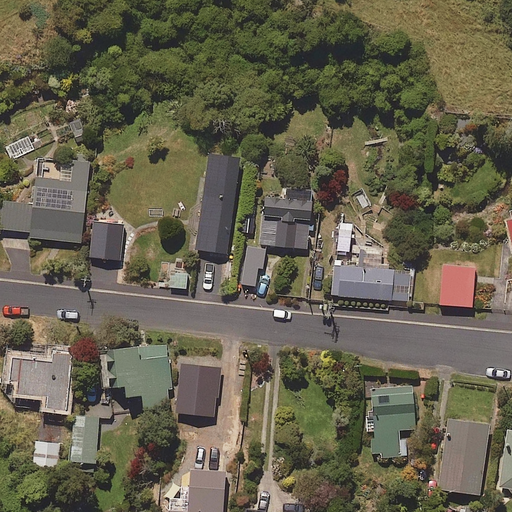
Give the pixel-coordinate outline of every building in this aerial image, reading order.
[(83,120),(69,125),(78,144),(91,139),(83,120)] [(35,149),(28,137),(6,148),(12,161),(35,149)] [(242,161),(210,156),(195,252),(227,257),(242,161)] [(90,168),(38,163),(34,207),(5,204),(2,232),(30,234),(30,240),(82,245),(90,168)] [(315,194),(287,191),(286,202),(266,200),(260,247),(308,252),(315,194)] [(113,208),(98,208),(97,227),(112,227),(113,208)] [(334,233),(335,253),(350,253),(349,233),(334,233)] [(88,243),(89,259),(94,259),(94,264),(112,263),(112,242),(88,243)] [(394,271),(334,268),(332,299),(393,302),(394,271)] [(475,270),(443,268),(441,308),(472,310),(475,270)] [(18,392),(42,394),(42,399),(47,400),(47,406),(67,407),(71,353),(54,352),(53,360),(14,357),(13,381),(18,381),(18,392)] [(104,395),(126,393),(126,406),(142,405),(143,416),(172,414),(167,352),(102,356),(104,395)] [(415,432),(413,390),(374,391),(376,459),(408,458),(408,433),(415,432)] [(100,420),(74,419),(71,465),(97,466),(100,420)] [(488,428),(451,424),(448,453),(445,452),(440,494),(480,499),(488,428)] [(499,491),(511,493),(511,435),(509,435),(507,454),(504,453),(499,491)] [(60,444),(35,443),(33,472),(58,473),(60,444)] [(170,510),(169,511),(223,511),(225,475),(190,473),(188,511),(170,510)]
